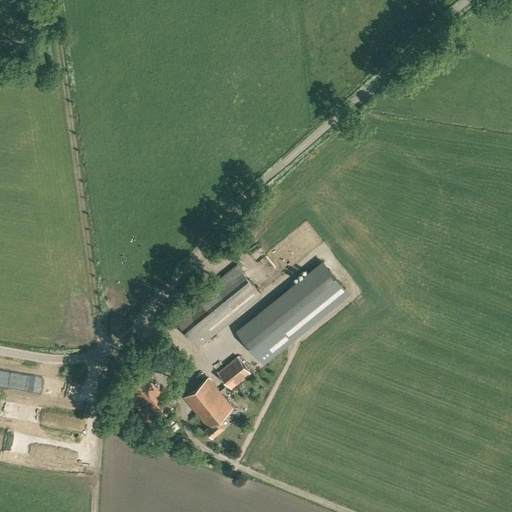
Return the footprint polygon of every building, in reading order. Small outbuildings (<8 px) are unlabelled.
[(323,260),(236,330),(263,364),(350,294),(323,260)] [(173,315),(198,347),(262,295),(236,264),(173,315)] [(236,354),(216,370),(231,388),(251,372),(236,354)] [(224,426),(218,418),(232,406),(207,377),(183,396),(208,426),(205,428),(212,436),(224,426)] [(142,381),(126,392),(150,426),(166,414),(142,381)] [(165,430),(175,422),(170,417),(160,424),(165,430)] [(47,445),(46,454),(54,454),(55,446),(47,445)]
